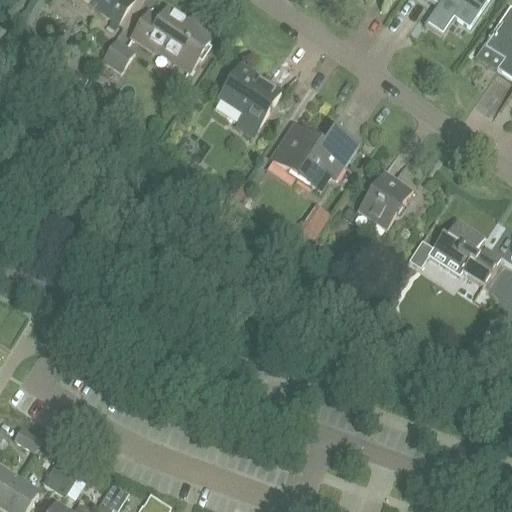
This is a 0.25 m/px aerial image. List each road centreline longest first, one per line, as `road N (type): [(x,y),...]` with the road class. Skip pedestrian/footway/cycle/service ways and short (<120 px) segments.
road 1 (residential): [(83,313),(55,359),(49,389),(58,403),(139,452),(280,506),(299,506),(310,498),(325,439)]
road 2 (residential): [(257,0),(511,177)]
road 3 (unclassified): [(325,439),(188,381),(83,313)]
road 4 (residential): [(511,507),(325,439)]
